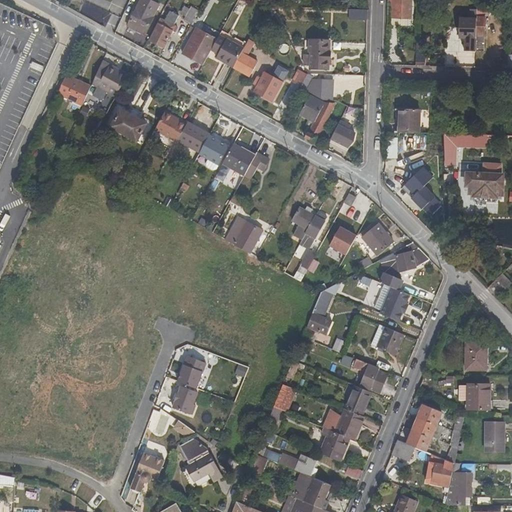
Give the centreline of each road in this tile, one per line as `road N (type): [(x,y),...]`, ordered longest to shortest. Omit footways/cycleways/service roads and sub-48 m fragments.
road 1 (residential): [(31,0),(365,187)]
road 2 (residential): [(457,275),(360,511)]
road 3 (residential): [(118,511),(106,491),(171,325)]
road 4 (residential): [(511,78),(375,67)]
road 5 (residential): [(365,187),(457,275)]
road 6 (residential): [(375,67),(365,187)]
